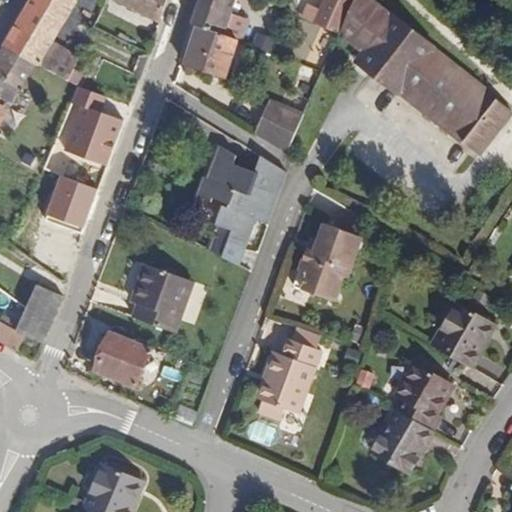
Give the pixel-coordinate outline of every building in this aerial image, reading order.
[(68,13),(42,0),(36,0),(3,59),(32,75),(64,92),(75,71),(46,56),(68,13)] [(163,36),(173,0),(115,0),(113,4),(163,36)] [(233,0),(209,0),(198,34),(204,36),(230,46),(246,5),(233,0)] [(305,27),(341,41),(343,37),(356,0),(317,0),(326,3),(320,17),(310,13),(305,27)] [(411,24),(409,25),(372,0),(356,0),(343,37),(369,54),(364,61),(377,70),(374,74),(489,152),(511,120),(511,99),(452,57),(453,55),(411,24)] [(245,51),(230,46),(204,36),(189,75),(229,91),(245,51)] [(21,96),(32,75),(3,59),(0,65),(0,110),(10,116),(21,96)] [(364,61),(362,66),(374,74),(377,70),(364,61)] [(107,111),(113,96),(77,82),(69,103),(71,104),(58,139),(67,151),(106,166),(125,118),(107,111)] [(292,166),(308,126),(274,113),(260,149),(292,166)] [(195,152),(204,136),(179,122),(170,139),(192,150),(195,152)] [(240,183),(244,175),(227,165),(214,194),(211,193),(204,212),(217,218),(220,212),(235,219),(233,223),(229,222),(223,240),(239,247),(237,253),(257,260),(265,236),(278,241),(283,224),(272,220),(276,208),(287,213),(296,188),(268,173),(262,190),(240,183)] [(96,189),(62,177),(48,215),(82,227),(96,189)] [(355,280),(368,248),(334,233),(329,246),(323,263),(314,259),(300,292),(338,308),(349,278),(355,280)] [(329,246),(321,242),(314,259),(323,263),(329,246)] [(404,256),(406,250),(395,245),(393,252),(404,256)] [(400,267),(404,256),(393,252),(389,263),(400,267)] [(183,352),(206,302),(159,281),(147,310),(153,312),(149,321),(142,335),(183,352)] [(60,297),(37,288),(30,304),(53,315),(60,297)] [(41,346),(53,315),(30,304),(19,332),(0,322),(0,344),(10,350),(11,353),(17,355),(25,339),(41,346)] [(147,310),(142,318),(149,321),(153,312),(147,310)] [(486,358),(500,334),(468,312),(443,354),(480,375),(489,361),(486,358)] [(323,361),(329,347),(301,336),(296,348),(323,361)] [(323,361),(296,348),(293,346),(285,363),(279,360),(268,386),(278,391),(269,410),(265,419),(288,430),(293,419),(302,423),(325,361),(323,361)] [(143,405),(157,369),(117,353),(102,389),(143,405)] [(407,401),(411,404),(402,417),(438,437),(446,424),(441,420),(455,396),(422,377),(407,401)] [(269,410),(278,391),(268,386),(260,405),(269,410)] [(428,461),(424,460),(438,437),(402,417),(387,440),(392,444),(383,459),(417,479),(428,461)] [(246,436),(269,446),(277,429),(254,418),(246,436)] [(108,471),(91,511),(131,511),(141,485),(108,471)]
